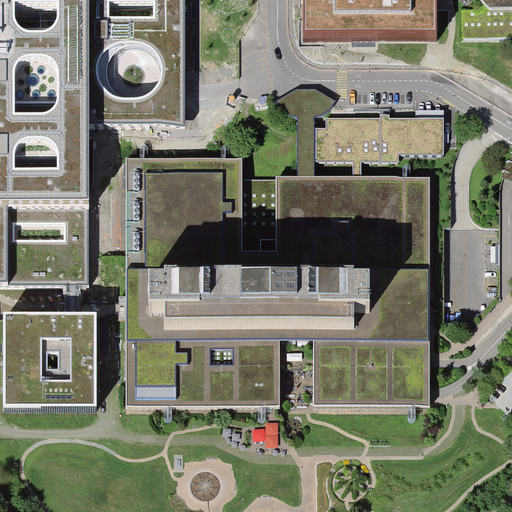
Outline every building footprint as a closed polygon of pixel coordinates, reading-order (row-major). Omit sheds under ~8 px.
[(0,0),(0,289),(67,290),(79,290),(90,290),(90,209),(90,131),(188,131),(187,0),(0,0)] [(303,0),(304,39),(437,37),(436,0),(303,0)] [(511,0),(477,0),(488,10),(462,10),(461,41),(511,38),(511,0)] [(337,104),(315,92),(297,91),(277,103),(280,109),(283,112),(288,118),(295,121),(298,122),(298,181),(316,181),(316,177),(315,165),(315,131),(316,128),(315,122),(321,119),(328,116),(332,110),(337,104)] [(380,121),(327,121),(327,131),(315,131),(315,165),(353,165),(353,181),(361,181),(361,166),(399,166),(399,158),(444,158),(444,122),(390,122),(390,118),(380,118),(380,121)] [(511,156),(501,179),(510,183),(511,183),(511,156)] [(298,181),(243,181),(242,162),(125,163),(125,279),(125,308),(125,348),(125,408),(279,408),(279,359),(298,359),(314,359),(314,409),(430,409),(430,346),(430,310),(430,275),(429,182),(361,181),(353,181),(316,181),(298,181)] [(79,314),(79,290),(67,290),(67,314),(6,314),(6,407),(95,407),(95,314),(79,314)] [(267,428),(254,428),(255,442),(266,442),(267,448),(281,448),(280,421),(267,422),(267,428)]
